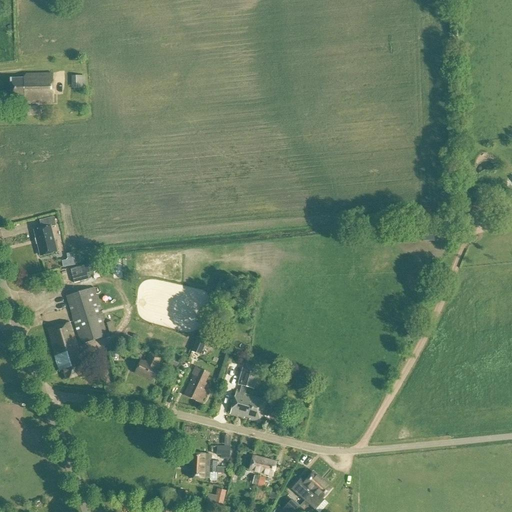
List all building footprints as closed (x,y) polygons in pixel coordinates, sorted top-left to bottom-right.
[(53,103),(53,74),(26,75),(23,79),(11,79),(12,100),(24,100),(25,104),(53,103)] [(85,75),(73,75),(73,87),(85,87),(85,75)] [(39,106),(22,107),(23,115),(40,114),(39,106)] [(478,197),(472,207),(489,215),(493,205),(478,197)] [(56,226),(54,218),(40,221),(42,230),(35,231),(41,257),(57,253),(56,252),(59,252),(56,241),(54,242),(50,228),(56,226)] [(97,286),(68,294),(82,343),(110,335),(97,286)] [(55,313),(51,315),(54,323),(58,321),(59,327),(55,328),(58,336),(76,330),(74,323),(70,324),(64,303),(53,307),(55,313)] [(76,330),(58,336),(62,350),(66,349),(68,356),(79,352),(75,339),(79,338),(76,330)] [(191,351),(200,355),(205,344),(196,340),(191,351)] [(162,358),(151,353),(148,361),(143,362),(141,361),(135,373),(153,381),(160,366),(158,366),(162,358)] [(170,353),(165,364),(176,369),(181,359),(170,353)] [(241,386),(239,393),(236,392),(230,415),(244,418),(244,417),(251,419),(250,420),(260,423),(266,401),(245,395),(247,388),(254,390),(260,368),(243,364),(238,385),(241,386)] [(210,374),(195,367),(192,375),(193,375),(184,396),(201,404),(207,391),(203,389),(210,374)] [(217,446),(217,456),(221,456),(220,459),(230,459),(230,447),(217,446)] [(217,468),(217,462),(212,461),(212,455),(191,454),(191,466),(205,467),(217,468)] [(250,470),(261,473),(265,460),(253,456),(250,470)] [(265,460),(261,473),(273,476),(276,463),(265,460)] [(205,467),(191,466),(190,479),(210,480),(211,474),(217,474),(217,468),(205,467)] [(299,496),(304,501),(306,498),(322,481),(312,472),(303,482),(308,486),(299,496)] [(306,498),(304,501),(315,511),(324,501),(322,499),(331,489),(322,481),(306,498)] [(217,489),(216,496),(217,496),(215,505),(222,507),(226,491),(217,489)] [(293,511),(298,506),(292,500),(284,509),(281,511),(293,511)]
